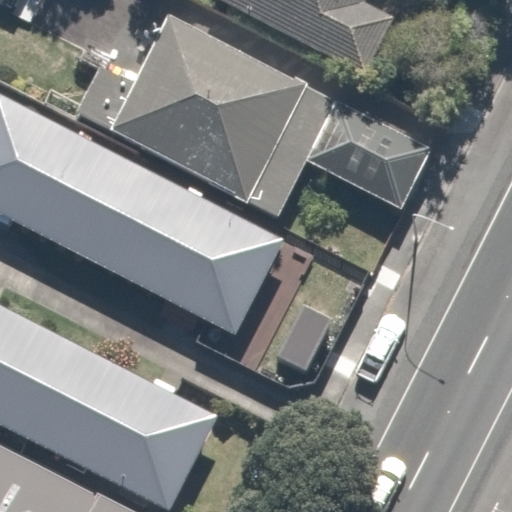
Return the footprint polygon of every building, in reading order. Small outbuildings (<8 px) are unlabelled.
[(362,0),(203,0),(203,1),(358,87),(396,18),(362,0)] [(170,14),(103,137),(272,229),(306,165),(390,210),(422,150),(170,14)] [(271,243),(0,100),(0,227),(218,343),(271,243)] [(179,511),(223,430),(0,313),(0,437),(142,511),(179,511)] [(111,511),(0,454),(0,511),(111,511)]
